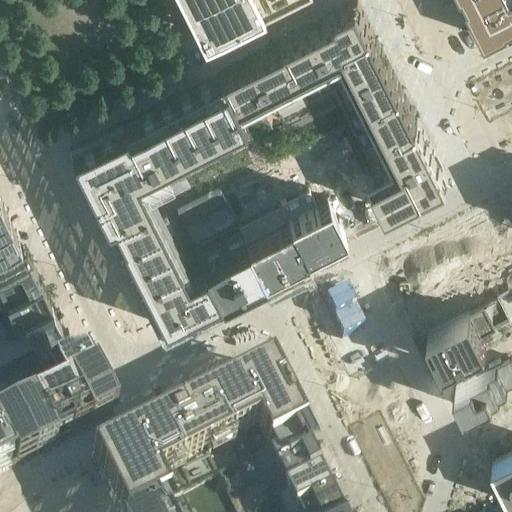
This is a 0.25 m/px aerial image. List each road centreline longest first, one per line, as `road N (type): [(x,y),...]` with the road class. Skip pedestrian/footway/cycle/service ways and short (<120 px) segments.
road 1 (residential): [(268,300),(125,374),(0,127)]
road 2 (residential): [(373,511),(268,300)]
road 3 (residential): [(268,300),(475,193)]
road 4 (unknown): [(511,434),(473,330),(483,301),(511,285)]
road 5 (residential): [(208,63),(324,0)]
